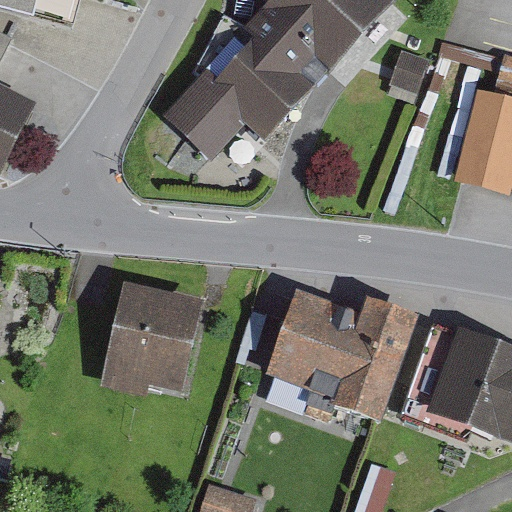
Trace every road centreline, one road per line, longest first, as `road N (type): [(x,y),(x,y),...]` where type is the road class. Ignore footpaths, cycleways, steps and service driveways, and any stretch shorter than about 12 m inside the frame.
road 1 (residential): [(80,223),(511,271)]
road 2 (residential): [(183,0),(87,175),(80,223)]
